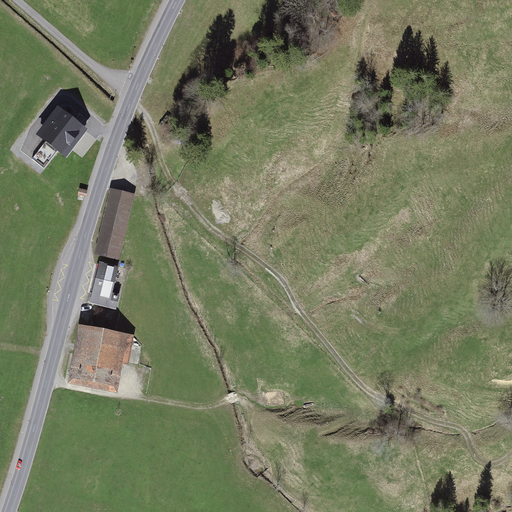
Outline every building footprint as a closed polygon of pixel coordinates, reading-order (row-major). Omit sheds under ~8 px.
[(101,113),(74,93),(53,122),(80,142),(101,113)] [(89,193),(81,190),(79,197),(87,199),(89,193)] [(97,258),(122,263),(136,196),(111,191),(97,258)] [(120,269),(99,265),(91,306),(105,309),(103,319),(116,321),(121,297),(115,296),(120,269)] [(135,337),(80,327),(70,387),(118,396),(123,368),(130,369),(135,337)] [(266,403),(285,402),(284,391),(265,392),(266,403)]
